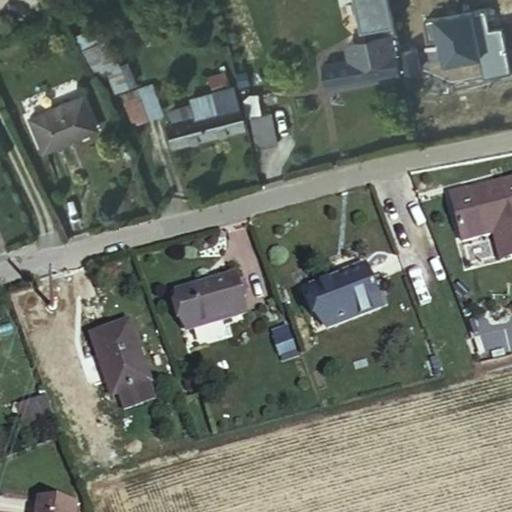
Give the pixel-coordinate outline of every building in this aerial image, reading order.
[(353,48),(355,61),(394,54),(396,54),(402,53),(394,13),(391,0),(357,0),(363,32),(369,31),(371,44),(353,48)] [(439,63),(511,51),(507,23),(493,25),(491,17),(454,22),(455,28),(433,32),(439,63)] [(400,75),(396,54),(394,54),(355,61),(324,66),(328,87),(400,75)] [(110,91),(135,84),(127,55),(102,62),(110,91)] [(118,93),(127,124),(163,114),(153,82),(118,93)] [(87,94),(33,113),(45,148),(100,129),(87,94)] [(199,119),(165,127),(169,145),(241,128),(236,109),(221,113),(220,103),(197,108),(199,119)] [(271,115),(250,120),(257,151),(278,146),(271,115)] [(511,232),(511,189),(480,195),(479,188),(461,192),(469,239),(511,232)] [(378,306),(362,262),(340,270),(341,276),(310,286),(322,325),(378,306)] [(246,323),(235,287),(214,294),(215,300),(180,310),(190,343),(246,323)] [(274,331),(281,361),(294,358),(287,328),(274,331)] [(155,403),(134,345),(97,356),(116,415),(155,403)] [(56,420),(46,393),(17,403),(28,431),(56,420)] [(72,511),(73,501),(37,497),(35,511),(72,511)]
